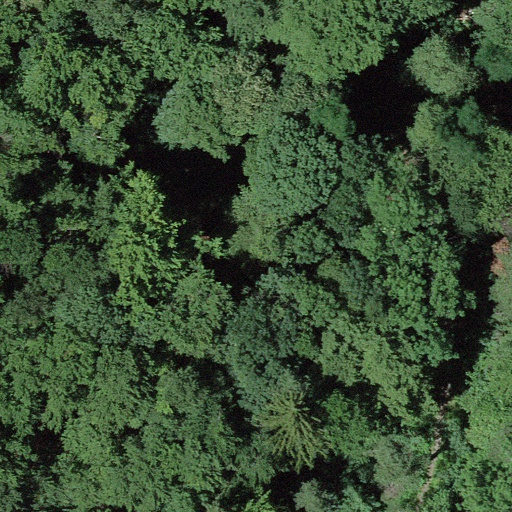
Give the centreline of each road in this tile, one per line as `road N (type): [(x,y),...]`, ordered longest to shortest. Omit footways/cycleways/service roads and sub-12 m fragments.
road 1 (track): [(388,511),(420,431),(459,282),(434,112),(337,32),(256,33),(0,116)]
road 2 (track): [(0,501),(130,308),(317,171),(434,112)]
